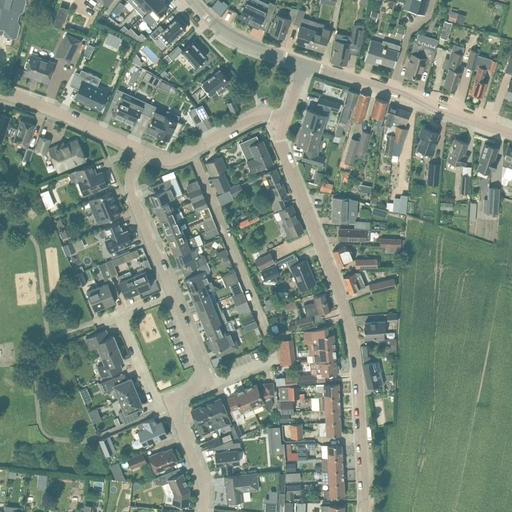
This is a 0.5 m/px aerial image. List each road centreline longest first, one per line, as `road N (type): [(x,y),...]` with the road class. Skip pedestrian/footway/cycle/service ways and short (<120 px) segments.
road 1 (residential): [(362,511),(348,323),(285,155),(283,122)]
road 2 (tertiary): [(511,133),(302,64)]
road 3 (residential): [(259,321),(193,153)]
road 4 (residential): [(0,95),(47,107),(140,154)]
road 5 (residential): [(170,294),(129,183),(140,154)]
road 6 (tertiary): [(302,64),(234,39),(190,0)]
